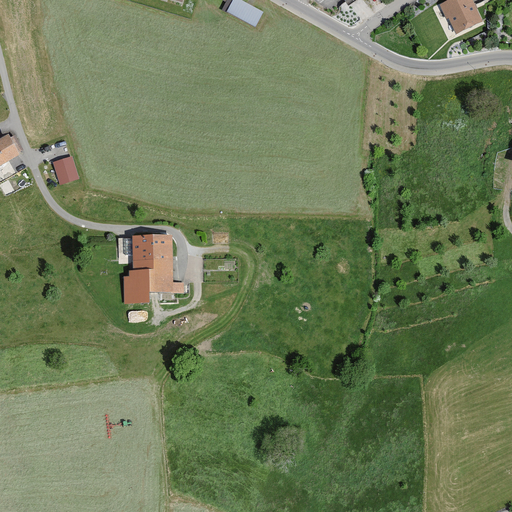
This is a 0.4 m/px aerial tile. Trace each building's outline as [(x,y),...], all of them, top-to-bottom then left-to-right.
[(239,0),(216,0),(225,5),(221,12),(254,30),(262,16),(238,2),(239,0)] [(481,23),(470,0),(453,0),(439,7),(446,22),(448,21),(455,35),(481,23)] [(9,141),(7,139),(0,142),(0,168),(18,159),(16,155),(22,152),(14,138),(9,141)] [(71,159),(52,166),(59,187),(78,181),(71,159)] [(171,286),(171,239),(132,240),(132,274),(128,274),(128,280),(123,280),(123,306),(148,306),(148,296),(183,296),(183,286),(171,286)]
